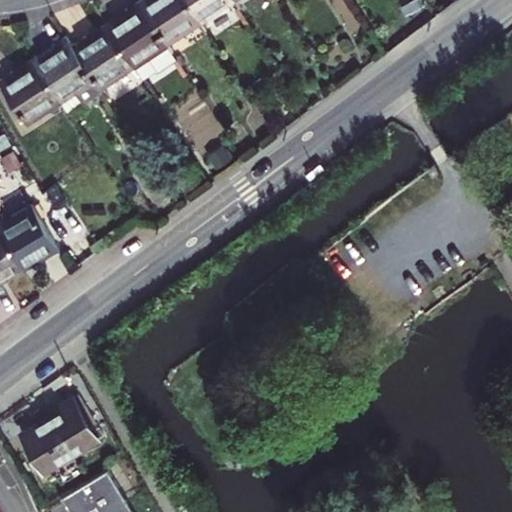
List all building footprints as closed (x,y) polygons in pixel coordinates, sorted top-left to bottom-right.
[(198,19),(185,0),(140,0),(139,1),(168,44),(186,33),(184,28),(198,19)] [(216,13),(234,0),(185,0),(198,19),(212,9),(216,13)] [(177,59),(168,44),(139,1),(125,10),(127,14),(108,27),(131,63),(141,78),(151,72),(159,72),(177,59)] [(86,35),(72,45),(101,89),(120,77),(117,73),(131,63),(108,27),(89,39),(86,35)] [(54,49),(35,61),(58,98),(74,88),(83,102),(101,89),(72,45),(65,35),(52,45),(54,49)] [(58,98),(35,61),(16,74),(13,70),(0,79),(0,81),(27,124),(46,112),(43,108),(58,98)] [(67,112),(83,102),(74,88),(58,98),(67,112)] [(6,134),(0,137),(0,149),(10,143),(6,134)] [(13,219),(0,226),(0,229),(20,265),(40,254),(43,258),(58,249),(31,203),(11,215),(13,219)] [(20,265),(0,229),(0,282),(3,281),(0,277),(20,265)] [(60,408),(22,432),(44,468),(98,435),(74,395),(59,405),(60,408)] [(135,511),(108,466),(61,494),(69,508),(66,509),(68,511),(135,511)]
